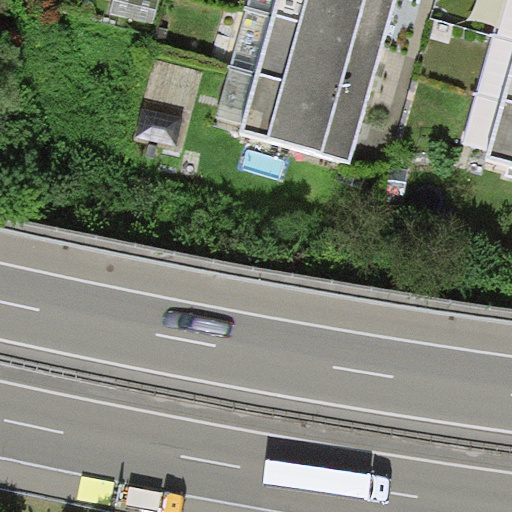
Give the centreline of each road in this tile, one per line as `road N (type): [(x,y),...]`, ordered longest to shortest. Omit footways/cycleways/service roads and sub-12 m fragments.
road 1 (motorway): [(511,396),(0,301)]
road 2 (motorway): [(0,417),(179,456),(511,511)]
